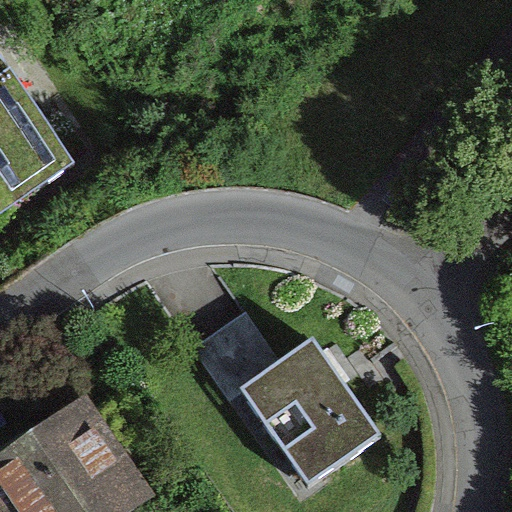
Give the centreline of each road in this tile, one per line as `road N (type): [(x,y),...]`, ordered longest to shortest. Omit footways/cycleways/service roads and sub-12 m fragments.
road 1 (residential): [(433,311),(389,268),(328,229),(241,217),(157,227),(0,325)]
road 2 (residential): [(472,511),(476,414),(433,311)]
